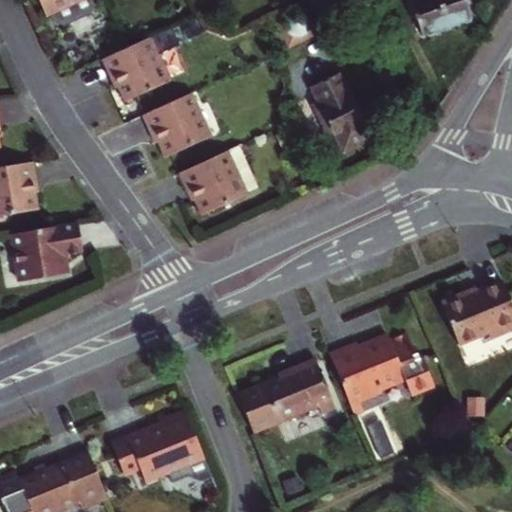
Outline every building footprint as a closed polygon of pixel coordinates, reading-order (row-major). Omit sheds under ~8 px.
[(89,0),(38,0),(44,13),(50,11),(54,21),(61,23),(88,12),(91,3),(89,0)] [(467,20),(460,0),(407,0),(420,36),(443,28),(467,20)] [(296,35),(299,41),(307,37),(305,34),(307,25),(314,22),(304,3),(282,14),(254,27),(264,47),(284,37),(291,34),(296,35)] [(305,34),(307,37),(318,31),(314,22),(307,25),(305,34)] [(179,44),(172,28),(128,47),(101,59),(109,77),(114,75),(119,87),(126,102),(170,83),(156,55),(179,44)] [(284,37),(288,46),(299,41),(296,35),(291,34),(284,37)] [(250,40),(235,47),(242,61),(256,54),(250,40)] [(112,83),(114,89),(119,87),(114,75),(109,77),(112,83)] [(332,80),(343,104),(350,100),(338,78),(332,80)] [(311,91),(318,106),(323,114),(342,152),(355,145),(369,138),(359,117),(362,109),(358,101),(350,100),(343,104),(332,80),(311,91)] [(212,139),(192,94),(142,116),(151,134),(156,132),(161,144),(168,158),(212,139)] [(315,118),(323,114),(318,106),(311,110),(315,118)] [(161,144),(156,132),(151,134),(153,140),(156,146),(161,144)] [(241,145),(227,151),(178,174),(186,192),(192,189),(197,201),(204,216),(248,197),(261,191),(241,145)] [(30,179),(28,160),(0,164),(0,211),(40,206),(37,188),(32,189),(30,179)] [(197,201),(192,189),(186,192),(188,197),(191,203),(197,201)] [(81,237),(79,222),(13,232),(20,281),(67,274),(64,256),(83,253),(81,237)] [(468,297),(443,306),(460,347),(489,336),(490,341),(511,332),(511,299),(506,285),(478,295),(469,299),(468,297)] [(417,358),(409,338),(391,346),(389,341),(372,348),(374,353),(368,355),(362,358),(358,348),(332,359),(352,410),(360,406),(370,402),(373,396),(405,382),(411,398),(435,387),(422,356),(417,358)] [(275,382),(258,389),(266,410),(270,409),(278,430),(319,413),(322,419),(336,413),(315,362),(284,374),(285,378),(275,382)] [(360,406),(352,410),(355,418),(364,415),(360,406)] [(212,479),(204,460),(185,413),(161,423),(163,426),(153,431),(145,434),(144,431),(112,446),(125,477),(138,471),(144,485),(166,476),(168,480),(170,485),(185,479),(201,483),(212,479)] [(14,476),(0,481),(0,502),(4,511),(68,511),(79,508),(80,511),(85,511),(107,503),(88,454),(26,478),(17,482),(14,476)]
